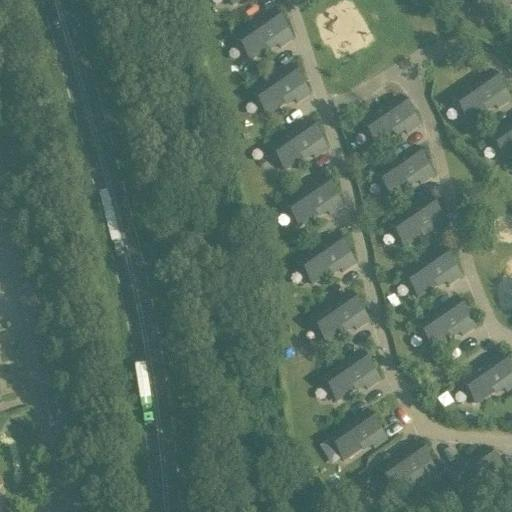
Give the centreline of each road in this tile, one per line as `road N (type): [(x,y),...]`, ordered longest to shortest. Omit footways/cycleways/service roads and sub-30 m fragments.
road 1 (primary): [(167,511),(132,281),(52,0)]
road 2 (tertiary): [(58,511),(58,447),(0,194)]
